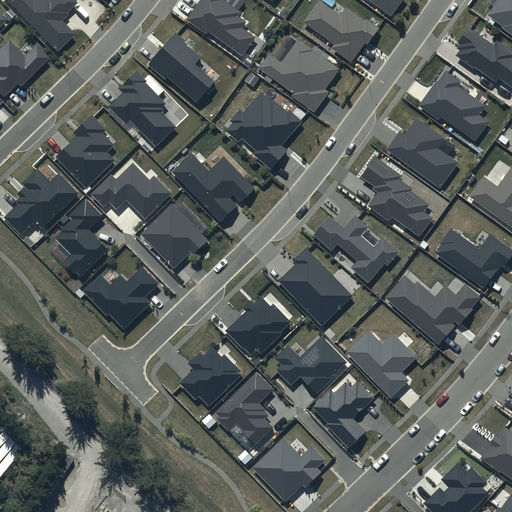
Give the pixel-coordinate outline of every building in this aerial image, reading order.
[(9,0),(58,51),(76,34),(62,20),(69,13),(68,12),(78,2),(75,0),(9,0)] [(200,0),(186,19),(206,34),(209,31),(242,56),(255,38),(241,28),(246,22),(238,17),(241,13),(224,0),(200,0)] [(368,0),(391,16),(402,0),(368,0)] [(511,0),(497,0),(487,15),(502,26),(501,27),(511,35),(511,0)] [(340,16),(319,1),(304,22),(335,44),(331,48),(351,63),(365,43),(368,45),(380,28),(366,18),(364,20),(346,7),(340,16)] [(493,45),(469,28),(458,43),(460,44),(456,49),(459,50),(455,56),(473,69),(474,67),(496,82),(498,78),(511,87),(511,51),(496,41),(493,45)] [(186,41),(176,32),(148,64),(166,79),(168,77),(197,102),(215,81),(195,64),(201,57),(184,43),(186,41)] [(25,56),(9,40),(0,48),(0,93),(4,97),(18,83),(21,87),(51,58),(37,44),(25,56)] [(312,50),(298,40),(282,62),(269,54),(259,68),(293,93),(291,96),(315,113),(329,93),(325,90),(340,69),(324,58),(323,60),(311,51),(312,50)] [(462,82),(446,70),(438,82),(436,81),(418,106),(438,120),(441,117),(475,141),(489,122),(479,115),(485,106),(459,86),(462,82)] [(147,81),(137,71),(119,88),(124,92),(109,107),(126,123),(130,120),(156,146),(175,127),(161,113),(165,110),(162,108),(166,103),(146,83),(147,81)] [(287,112),(261,90),(243,111),(240,109),(229,121),(231,123),(225,131),(239,142),(241,139),(255,151),(252,154),(271,171),(289,150),(284,145),(304,122),(290,110),(287,112)] [(106,130),(91,115),(73,133),(77,137),(56,157),(86,188),(115,160),(108,152),(114,146),(102,133),(106,130)] [(445,139),(416,119),(405,134),(400,130),(387,149),(440,187),(458,162),(438,148),(445,139)] [(208,171),(192,154),(173,172),(220,221),(237,205),(230,198),(234,195),(240,202),(255,188),(223,156),(208,171)] [(402,176),(374,156),(367,166),(368,167),(360,177),(373,186),(372,189),(377,192),(368,206),(389,221),(392,217),(420,237),(433,218),(424,212),(430,204),(411,190),(412,188),(400,179),(402,176)] [(150,180),(133,162),(116,179),(112,174),(91,194),(103,207),(108,202),(116,210),(127,199),(145,219),(172,193),(154,175),(150,180)] [(511,165),(511,166),(497,186),(483,176),(469,196),(511,226),(511,165)] [(50,180),(37,168),(22,183),(25,186),(17,194),(20,197),(16,201),(18,204),(4,217),(21,235),(35,221),(42,228),(78,193),(58,172),(50,180)] [(102,216),(86,200),(69,216),(72,219),(61,230),(63,233),(56,239),(70,254),(62,262),(73,274),(76,272),(80,277),(108,250),(88,230),(102,216)] [(208,241),(172,204),(140,234),(174,269),(190,253),(193,255),(208,241)] [(344,228),(330,215),(313,235),(331,251),(338,243),(358,261),(351,268),(368,283),(384,264),(387,266),(400,252),(383,236),(374,247),(361,236),(369,227),(355,215),(344,228)] [(479,249),(451,229),(440,243),(441,244),(435,253),(484,289),(501,265),(504,266),(511,255),(511,250),(491,234),(479,249)] [(354,296),(307,248),(294,260),(298,263),(280,280),(323,325),(354,296)] [(110,284),(101,275),(92,284),(91,283),(83,290),(107,315),(109,313),(124,329),(151,303),(145,297),(158,284),(142,267),(127,281),(120,275),(110,284)] [(415,284),(404,275),(385,297),(439,344),(455,326),(452,324),(455,321),(459,325),(473,309),(472,308),(481,298),(465,283),(455,295),(445,285),(434,297),(417,282),(415,284)] [(271,306),(261,297),(254,304),(251,300),(243,308),(246,311),(226,331),(242,348),(244,347),(251,354),(256,350),(261,355),(284,333),(282,332),(292,323),(273,304),(271,306)] [(417,357),(394,333),(383,343),(370,330),(346,352),(390,398),(409,380),(401,373),(417,357)] [(348,362),(322,334),(299,356),(288,345),(275,358),(281,365),(276,370),(291,385),(301,376),(317,392),(348,362)] [(210,406),(244,375),(241,372),(242,371),(225,354),(222,357),(213,347),(204,355),(201,352),(189,363),(194,369),(180,383),(196,400),(200,396),(210,406)] [(274,390),(256,372),(215,413),(218,417),(216,419),(229,431),(235,425),(256,445),(274,427),(265,418),(268,415),(264,411),(266,410),(259,404),(274,390)] [(375,398),(357,380),(350,387),(345,381),(334,393),(331,390),(312,408),(328,423),(326,425),(349,448),(366,431),(354,419),(375,398)] [(511,431),(504,425),(480,458),(500,473),(501,471),(511,479),(511,431)] [(301,456),(283,438),(252,467),(285,502),(303,485),(306,488),(322,473),(317,468),(325,461),(311,446),(301,456)] [(467,472),(458,463),(441,480),(448,487),(444,492),(439,487),(423,504),(430,511),(470,511),(489,495),(482,488),(487,483),(472,467),(467,472)] [(511,511),(511,495),(511,494),(500,509),(498,508),(495,511),(511,511)]
